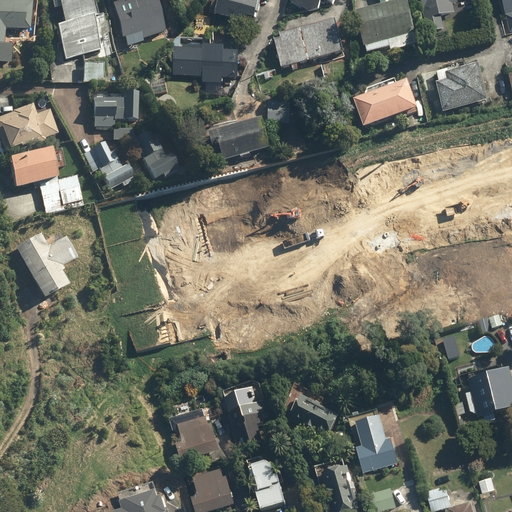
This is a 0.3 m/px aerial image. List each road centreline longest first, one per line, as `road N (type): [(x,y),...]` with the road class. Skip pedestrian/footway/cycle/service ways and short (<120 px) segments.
road 1 (residential): [(511,197),(173,285)]
road 2 (track): [(0,454),(35,390),(31,297)]
road 3 (unknown): [(486,0),(494,57),(395,84)]
